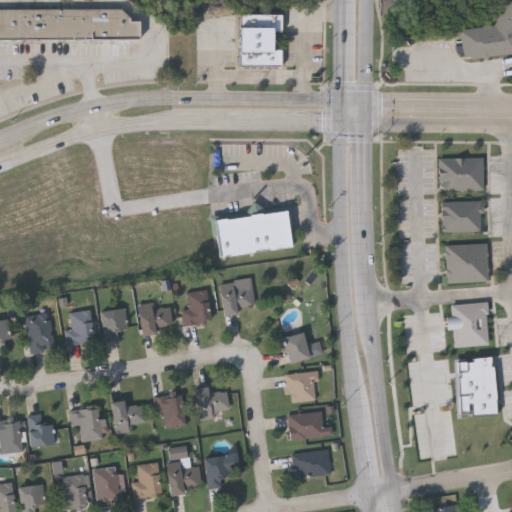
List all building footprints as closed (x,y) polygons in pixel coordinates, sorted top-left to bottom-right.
[(511,53),(463,60),(459,29),(493,25),(506,0),(511,0),(511,53)] [(0,11),(126,11),(126,22),(138,22),(138,42),(0,42),(0,11)] [(281,68),(238,68),(238,14),(281,14),(281,32),(273,32),(273,50),(281,50),(281,68)] [(484,159),(484,190),(440,190),(440,159),(484,159)] [(216,235),(211,236),(208,217),(246,211),(253,202),(263,209),(289,205),(293,236),(289,236),(291,247),(219,258),(216,235)] [(481,202),(481,232),(442,232),(442,202),(481,202)] [(445,244),(488,244),(488,282),(446,283),(445,244)] [(237,313),(223,314),(220,280),(251,277),(253,305),(236,306),(237,313)] [(188,308),(187,291),(207,289),(210,321),(183,324),(181,309),(188,308)] [(156,333),(141,334),(138,302),(157,301),(157,306),(170,305),(172,325),(155,326),(156,333)] [(487,303),(490,345),(452,347),(450,305),(487,303)] [(100,310),(125,307),(127,327),(116,328),(118,339),(104,340),(100,310)] [(95,340),(66,345),(64,330),(75,328),(72,312),(90,309),(95,340)] [(28,351),(28,314),(52,314),(52,351),(28,351)] [(4,350),(0,350),(0,319),(8,318),(12,340),(2,342),(4,350)] [(321,354),(287,361),(283,335),(302,332),(304,344),(319,341),(321,354)] [(496,414),(494,357),(474,358),(474,360),(455,361),(456,390),(458,390),(459,414),(471,414),(471,415),(496,414)] [(291,403),(285,375),(316,368),(318,379),(313,381),(316,398),(291,403)] [(212,410),(213,416),(197,419),(192,388),(207,386),(208,392),(226,389),(229,408),(212,410)] [(163,411),(155,412),(153,395),(181,392),(185,424),(165,427),(163,411)] [(124,404),(144,403),(144,427),(112,427),(112,400),(124,400),(124,404)] [(70,409),(99,408),(101,439),(81,440),(80,426),(71,426),(70,409)] [(289,438),(287,413),(321,410),(322,426),(331,425),(332,435),(289,438)] [(30,445),(26,414),(50,412),(53,443),(30,445)] [(0,419),(18,417),(22,449),(1,452),(0,444),(0,419)] [(329,474),(295,476),(293,452),(328,449),(329,474)] [(228,454),(232,474),(222,476),(224,484),(208,487),(204,458),(228,454)] [(198,464),(201,489),(170,493),(166,458),(187,456),(189,466),(198,464)] [(131,481),(139,480),(137,464),(157,461),(162,493),(133,497),(131,481)] [(119,503),(95,504),(94,466),(118,466),(119,503)] [(62,476),(88,472),(92,505),(60,509),(58,493),(64,493),(62,476)] [(15,511),(0,511),(0,481),(12,480),(15,511)] [(36,511),(20,511),(18,483),(52,480),(54,500),(36,501),(36,511)]
